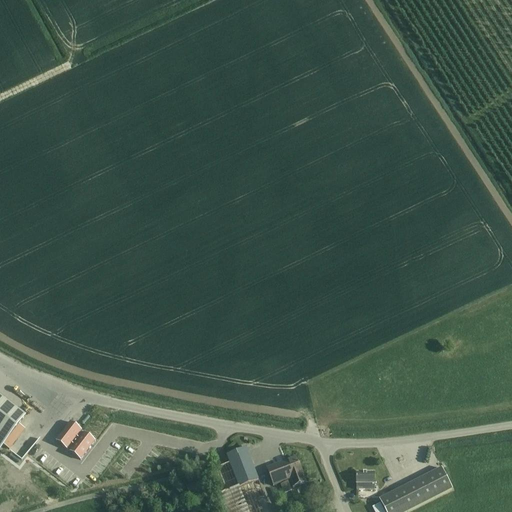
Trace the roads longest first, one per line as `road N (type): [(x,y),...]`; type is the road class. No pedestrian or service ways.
road 1 (unclassified): [(325,443),(118,407),(0,365)]
road 2 (unclassified): [(325,443),(388,446),(511,427)]
